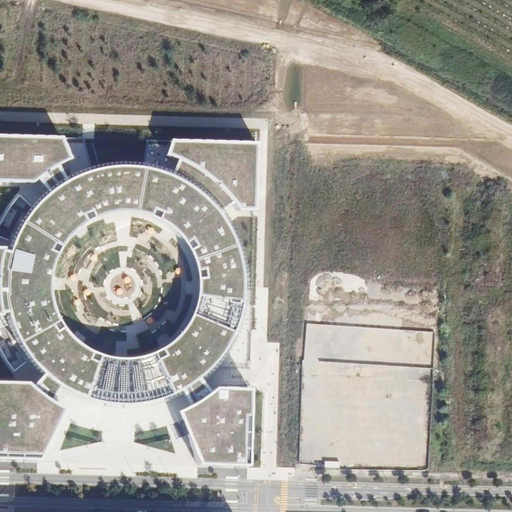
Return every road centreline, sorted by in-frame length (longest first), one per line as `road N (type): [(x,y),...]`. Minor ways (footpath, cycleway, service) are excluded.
road 1 (secondary): [(0,499),(386,511)]
road 2 (secondary): [(268,487),(0,478)]
road 3 (track): [(82,0),(340,52)]
road 4 (secondary): [(511,493),(268,487)]
road 5 (residential): [(268,487),(271,392),(261,364),(258,285)]
road 6 (track): [(511,135),(412,80),(340,52)]
